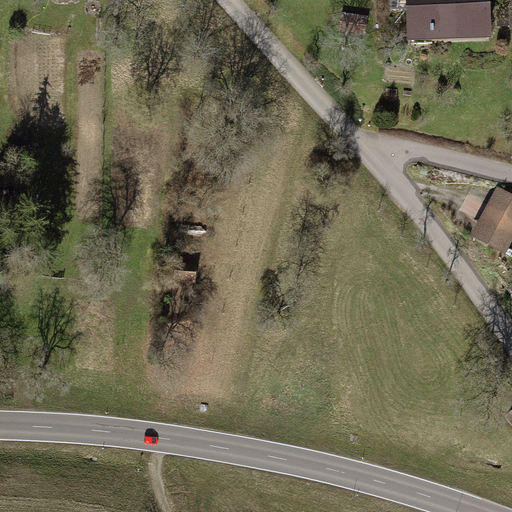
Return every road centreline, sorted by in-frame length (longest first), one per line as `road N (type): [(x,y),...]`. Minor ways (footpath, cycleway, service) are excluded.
road 1 (secondary): [(0,425),(222,439),(477,511)]
road 2 (residential): [(371,154),(511,351)]
road 3 (track): [(231,0),(371,154)]
road 4 (residential): [(371,154),(414,151),(511,173)]
